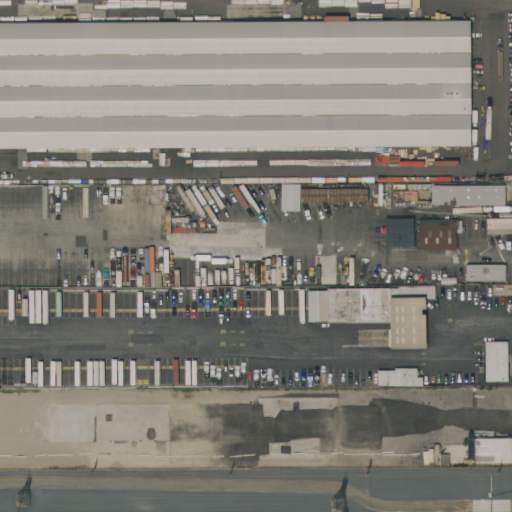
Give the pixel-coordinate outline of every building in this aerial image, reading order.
[(0,22),(470,21),(471,147),(0,148),(0,22)] [(299,211),(299,184),(280,184),(280,211),(299,211)] [(501,186),(501,185),(506,185),(506,187),(505,187),(505,205),(456,205),(431,205),(431,202),(431,186),(501,186)] [(300,202),(367,203),(367,189),(300,188),(300,202)] [(417,192),(417,202),(431,202),(431,205),(431,207),(407,207),(407,201),(393,201),(393,192),(417,192)] [(511,233),(511,225),(511,226),(511,218),(485,217),(485,233),(511,233)] [(384,249),(406,250),(406,242),(413,242),(413,219),(385,218),(384,249)] [(456,220),(456,221),(461,221),(461,222),(464,222),(464,232),(461,232),(461,233),(456,233),(456,250),(419,250),(419,220),(456,220)] [(192,253),(175,253),(176,287),(192,287),(192,253)] [(0,260),(0,284),(16,285),(16,260),(0,260)] [(504,265),(505,266),(505,282),(466,281),(466,265),(504,265)] [(398,288),(398,287),(435,287),(435,299),(426,299),(426,310),(422,310),(422,315),(426,315),(426,349),(391,349),(390,322),(327,323),(327,289),(398,288)] [(507,342),(507,382),(486,382),(485,342),(507,342)] [(378,371),(394,371),(395,368),(417,369),(417,371),(419,371),(419,376),(417,376),(416,386),(378,386),(378,371)] [(0,431),(21,431),(20,405),(16,405),(16,396),(0,396),(0,431)] [(511,439),(511,463),(475,463),(476,445),(476,438),(511,439)] [(476,445),(475,463),(472,463),(472,466),(440,466),(440,454),(442,454),(442,453),(439,453),(439,465),(433,465),(433,463),(428,463),(428,449),(433,449),(433,445),(439,445),(439,449),(442,449),(442,447),(447,447),(447,445),(476,445)] [(420,452),(420,453),(427,453),(427,464),(420,464),(420,465),(415,465),(415,452),(420,452)] [(173,511),(152,511),(152,499),(173,499),(173,511)] [(59,511),(59,501),(107,500),(107,511),(59,511)]
